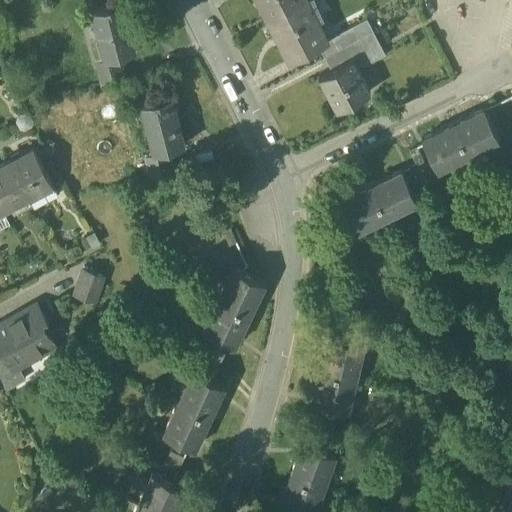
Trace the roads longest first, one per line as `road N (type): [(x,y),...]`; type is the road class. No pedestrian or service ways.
road 1 (residential): [(231,511),(283,327),(292,230),(277,178)]
road 2 (residential): [(277,178),(493,79)]
road 3 (residential): [(277,178),(187,0)]
